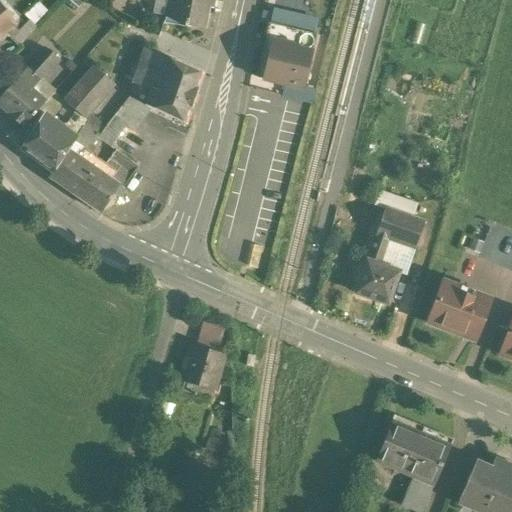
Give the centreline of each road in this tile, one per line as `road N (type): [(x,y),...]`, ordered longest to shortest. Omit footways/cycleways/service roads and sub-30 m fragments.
road 1 (residential): [(301,326),(377,0)]
road 2 (tertiary): [(182,276),(243,0)]
road 3 (track): [(117,511),(182,276)]
road 4 (secondary): [(511,419),(301,326)]
road 5 (secondary): [(182,276),(72,220),(0,150)]
road 6 (secondary): [(301,326),(182,276)]
